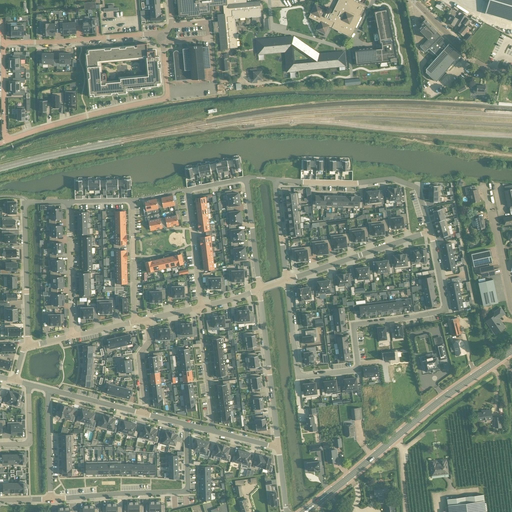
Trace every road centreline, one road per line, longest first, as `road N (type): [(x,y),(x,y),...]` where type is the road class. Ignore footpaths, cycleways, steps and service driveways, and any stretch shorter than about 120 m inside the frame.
road 1 (residential): [(286,280),(299,375),(353,370),(355,325),(445,309),(430,230)]
road 2 (tertiary): [(305,511),(511,349)]
road 3 (residential): [(6,141),(2,43),(162,36)]
road 4 (residential): [(6,141),(167,98),(162,42)]
road 5 (residential): [(187,425),(185,491),(50,499)]
road 6 (residential): [(430,230),(417,186),(396,178),(277,181)]
road 7 (residential): [(27,347),(24,208),(68,201)]
road 8 (residential): [(259,288),(278,445)]
road 9 (residential): [(286,280),(430,230)]
road 10 (residential): [(72,336),(68,201)]
road 11 (residential): [(198,306),(210,431)]
road 12 (residential): [(413,0),(474,60),(511,74)]
road 13 (residential): [(511,304),(485,185)]
road 14 (residential): [(131,200),(136,321)]
